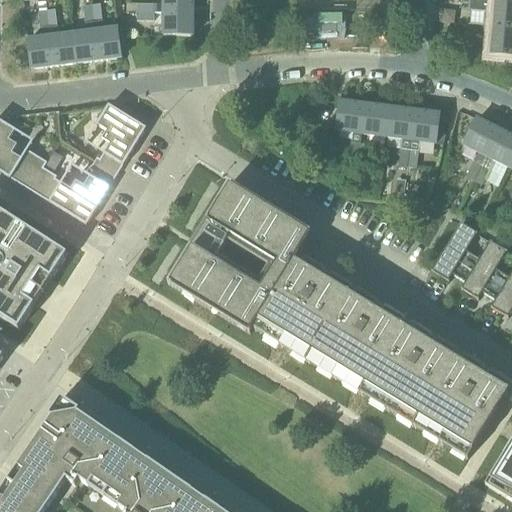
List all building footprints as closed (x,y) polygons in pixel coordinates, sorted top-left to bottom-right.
[(154,6),(154,14),(164,15),(193,15),(193,0),(164,0),(164,6),(154,6)] [(478,0),(470,0),(470,13),(484,14),(483,28),(511,30),(511,3),(497,2),(478,0)] [(94,24),(102,23),(100,6),(92,7),(94,24)] [(128,14),(137,14),(154,14),(154,6),(129,6),(128,14)] [(94,24),(92,7),(84,8),(86,25),(94,24)] [(433,22),(442,24),(444,12),(435,10),(433,22)] [(56,11),(47,12),(55,69),(77,66),(73,37),(60,38),(58,28),(56,11)] [(32,42),(28,42),(32,71),(55,69),(47,12),(39,13),(43,40),(32,42)] [(154,23),(154,14),(137,14),(137,23),(154,23)] [(164,34),(164,38),(193,38),(193,15),(164,15),(164,34)] [(102,23),(94,24),(99,63),(122,60),(119,35),(118,31),(114,32),(103,33),(102,23)] [(87,35),(73,37),(77,66),(99,63),(94,24),(86,25),(85,25),(87,35)] [(467,26),(467,36),(494,39),(492,57),(511,58),(511,30),(483,28),(467,26)] [(340,104),(336,134),(340,134),(354,136),(350,163),(358,164),(361,147),(362,137),(365,107),(340,104)] [(98,160),(90,172),(113,186),(123,168),(124,168),(147,131),(109,107),(109,108),(97,128),(107,134),(102,141),(110,146),(100,162),(98,160)] [(365,107),(362,137),(387,140),(390,110),(365,107)] [(390,110),(387,140),(403,142),(402,151),(400,169),(408,170),(411,143),(415,113),(390,110)] [(411,143),(408,170),(416,171),(418,153),(419,153),(420,144),(433,146),(437,146),(440,117),(415,113),(411,143)] [(477,121),(464,148),(467,149),(479,155),(475,164),(482,168),(486,159),(500,133),(477,121)] [(0,174),(11,181),(30,193),(44,171),(48,165),(27,152),(21,161),(13,156),(18,147),(10,143),(17,133),(0,122),(0,174)] [(482,168),(474,183),(482,187),(490,171),(494,163),(509,170),(511,163),(511,138),(500,133),(486,159),(482,168)] [(361,147),(358,164),(366,165),(368,148),(361,147)] [(474,183),(482,168),(475,164),(467,179),(474,183)] [(44,171),(30,193),(49,204),(49,205),(87,228),(110,190),(90,178),(84,188),(76,184),(72,191),(56,181),(57,179),(44,171)] [(395,196),(404,197),(405,182),(397,181),(395,196)] [(468,461),(511,388),(511,387),(298,257),(311,236),(229,186),(167,287),(250,337),(253,331),(468,461)] [(429,190),(427,190),(409,187),(407,200),(427,203),(429,190)] [(11,220),(0,213),(0,319),(19,332),(32,311),(35,308),(24,301),(41,275),(51,282),(68,257),(35,236),(34,236),(11,221),(11,220)] [(460,226),(431,274),(448,284),(452,278),(465,285),(466,286),(480,262),(479,261),(467,254),(478,236),(460,226)] [(465,285),(461,292),(478,302),(482,296),(495,303),(496,304),(510,280),(509,280),(497,272),(507,255),(490,244),(479,261),(480,262),(466,286),(465,285)] [(495,303),(491,310),(508,320),(511,314),(511,313),(511,274),(509,280),(510,280),(496,304),(495,303)] [(0,511),(218,511),(206,503),(206,504),(205,503),(192,494),(193,494),(181,486),(159,471),(148,463),(148,464),(135,455),(134,455),(120,444),(119,444),(110,438),(87,422),(78,416),(80,414),(61,401),(49,419),(50,421),(18,469),(7,484),(8,484),(0,495),(0,511)] [(511,503),(511,445),(500,468),(501,468),(488,489),(511,503)]
